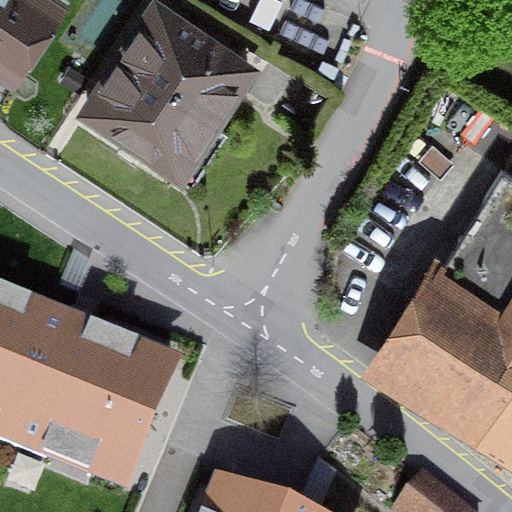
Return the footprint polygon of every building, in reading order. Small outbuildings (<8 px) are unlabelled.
[(76,2),(73,0),(0,0),(0,62),(25,79),(76,2)] [(266,62),(168,0),(159,0),(88,112),(192,178),(266,62)] [(511,297),(445,255),(374,368),(511,454),(511,297)] [(0,281),(0,437),(127,489),(182,355),(0,281)] [(324,511),(214,468),(196,511),(324,511)] [(472,511),(427,472),(396,508),(400,511),(472,511)]
